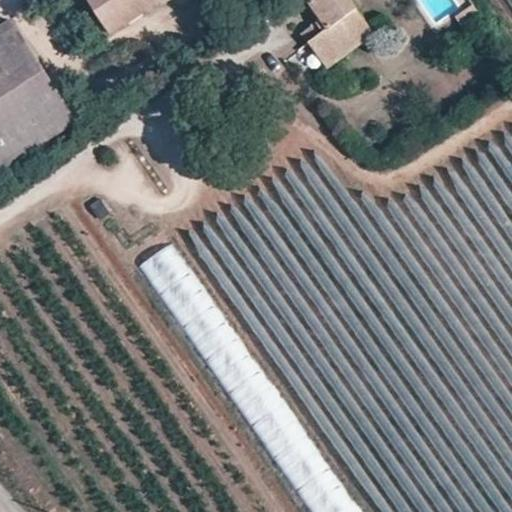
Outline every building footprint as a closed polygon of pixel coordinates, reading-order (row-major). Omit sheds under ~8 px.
[(90,0),(108,27),(149,0),(90,0)] [(311,0),(321,13),(300,27),(309,40),(330,25),(345,49),(370,31),(349,0),(311,0)] [(0,29),(0,165),(74,119),(13,22),(0,29)] [(345,49),(330,25),(309,40),(325,62),(345,49)] [(166,302),(195,288),(173,244),(144,258),(166,302)]
